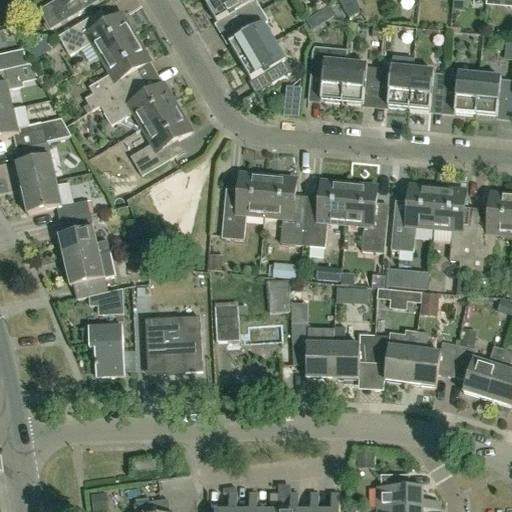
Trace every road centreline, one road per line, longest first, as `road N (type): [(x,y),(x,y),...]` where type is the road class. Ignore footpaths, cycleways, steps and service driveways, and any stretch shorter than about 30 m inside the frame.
road 1 (residential): [(511,159),(244,130),(221,111),(155,0)]
road 2 (residential): [(360,428),(323,469),(206,477),(200,430)]
road 3 (residential): [(18,446),(107,432),(200,430)]
road 4 (residential): [(200,430),(360,428)]
